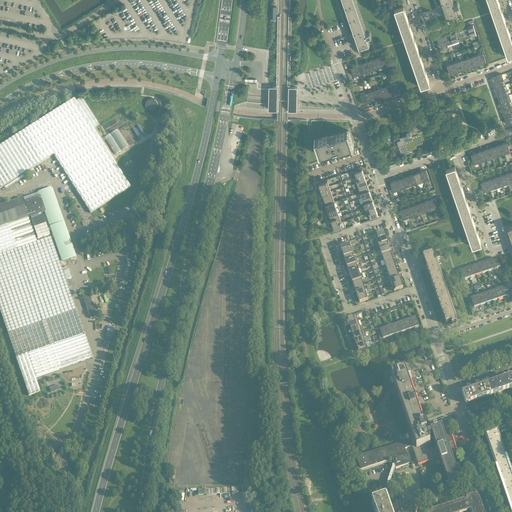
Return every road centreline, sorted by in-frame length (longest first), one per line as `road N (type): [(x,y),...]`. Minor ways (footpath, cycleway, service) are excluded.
road 1 (primary): [(217,76),(192,191),(96,511)]
road 2 (primary): [(142,511),(161,383),(233,78)]
road 3 (secondary): [(219,60),(152,48),(97,50),(0,87)]
road 4 (secondary): [(0,103),(46,78),(98,65),(217,76)]
road 5 (residential): [(392,216),(324,241),(348,313),(418,289)]
